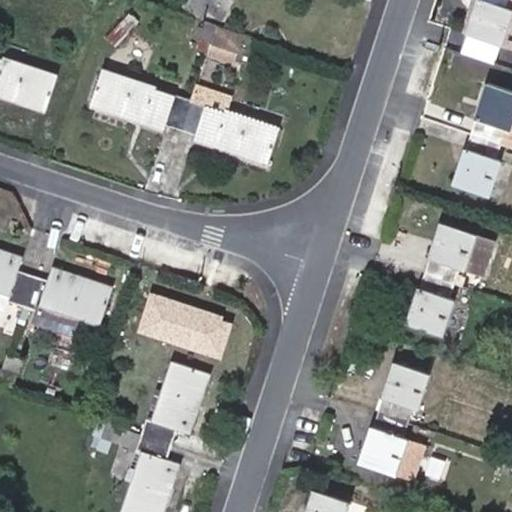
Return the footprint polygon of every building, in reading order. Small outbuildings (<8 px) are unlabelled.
[(208,11),(214,0),(199,0),(197,4),(199,5),(208,11)] [(221,19),(229,7),(218,0),(214,0),(208,11),(221,19)] [(511,0),(478,0),(468,31),(511,46),(511,0)] [(203,18),(208,11),(199,5),(194,12),(203,18)] [(214,30),(202,27),(198,37),(199,38),(196,47),(207,51),(214,30)] [(240,43),(243,35),(219,27),(216,35),(240,43)] [(210,52),(234,61),(240,43),(216,35),(210,52)] [(4,56),(0,54),(0,94),(45,109),(57,74),(25,63),(30,49),(8,41),(4,56)] [(175,92),(175,94),(156,88),(157,86),(104,68),(91,105),(137,120),(139,112),(145,114),(142,122),(165,129),(167,121),(182,126),(192,97),(175,92)] [(487,83),(511,90),(511,76),(492,69),(487,83)] [(232,94),(197,82),(192,97),(209,103),(208,105),(226,111),(227,109),(232,94)] [(471,117),(467,130),(502,142),(507,128),(511,129),(511,90),(487,83),(475,118),(471,117)] [(267,164),(280,126),(227,109),(226,111),(208,105),(209,103),(192,97),(182,126),(198,132),(196,139),(218,147),(220,139),(226,141),(223,149),(267,164)] [(490,194),(502,161),(497,159),(502,142),(467,130),(461,147),(464,148),(453,181),(490,194)] [(494,239),(443,222),(432,257),(429,256),(424,271),(455,282),(460,266),(466,269),(470,256),(486,261),(494,239)] [(25,305),(35,275),(19,270),(23,256),(0,248),(0,309),(7,311),(11,301),(25,305)] [(102,325),(115,288),(54,268),(50,280),(35,275),(25,305),(24,306),(39,311),(35,322),(62,331),(68,313),(90,321),(102,325)] [(450,297),(455,282),(424,271),(419,287),(421,288),(411,322),(444,332),(455,299),(450,297)] [(227,353),(237,312),(151,292),(141,333),(227,353)] [(84,339),(90,321),(68,313),(62,331),(84,339)] [(148,418),(144,432),(173,443),(179,428),(192,432),(212,373),(172,360),(162,392),(156,410),(153,420),(148,418)] [(378,411),(409,421),(414,406),(420,408),(431,373),(396,362),(385,396),(383,396),(378,411)] [(3,368),(0,376),(0,379),(14,384),(18,374),(3,368)] [(149,408),(156,410),(162,392),(155,389),(149,408)] [(108,421),(120,425),(125,411),(113,407),(108,421)] [(404,437),(409,421),(378,411),(374,426),(376,427),(365,461),(417,477),(427,444),(404,437)] [(116,439),(120,425),(108,421),(104,435),(116,439)] [(173,443),(144,432),(139,449),(142,450),(133,479),(123,509),(132,511),(164,511),(181,463),(168,459),(173,443)] [(133,479),(142,450),(139,449),(135,460),(118,455),(113,472),(133,479)] [(511,455),(508,455),(502,473),(511,476),(511,455)] [(347,511),(351,502),(316,491),(309,511),(347,511)]
